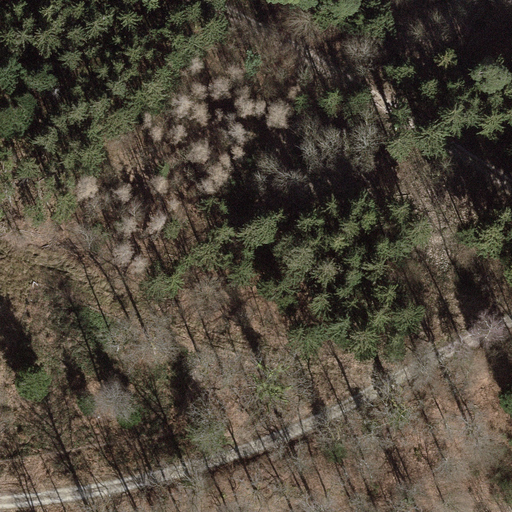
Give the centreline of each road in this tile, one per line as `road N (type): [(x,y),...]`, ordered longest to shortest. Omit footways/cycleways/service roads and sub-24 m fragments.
road 1 (track): [(0,494),(133,484),(299,426),(511,323)]
road 2 (track): [(511,176),(319,52),(212,0)]
